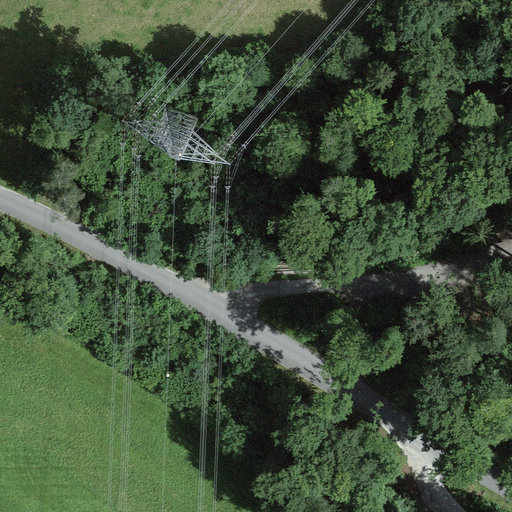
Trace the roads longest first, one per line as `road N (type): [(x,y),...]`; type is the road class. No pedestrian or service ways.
road 1 (unclassified): [(0,198),(177,288),(511,493)]
road 2 (track): [(201,302),(363,290),(439,275),(511,248)]
road 3 (track): [(376,287),(372,410)]
